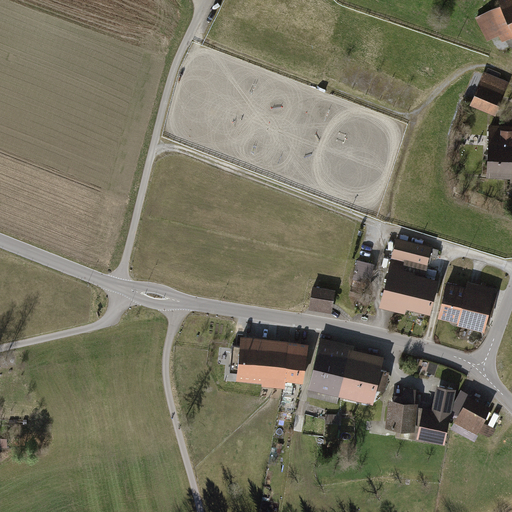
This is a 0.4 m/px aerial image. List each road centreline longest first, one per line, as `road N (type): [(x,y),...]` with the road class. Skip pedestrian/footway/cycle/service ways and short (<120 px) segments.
road 1 (track): [(154,140),(511,268)]
road 2 (tertiary): [(480,372),(386,336),(182,301)]
road 3 (unclassified): [(119,285),(169,82),(204,5)]
road 4 (track): [(182,301),(166,352),(167,387),(200,511)]
road 5 (track): [(334,0),(511,62)]
road 6 (unclassified): [(130,317),(0,347)]
road 7 (tertiary): [(119,285),(0,240)]
